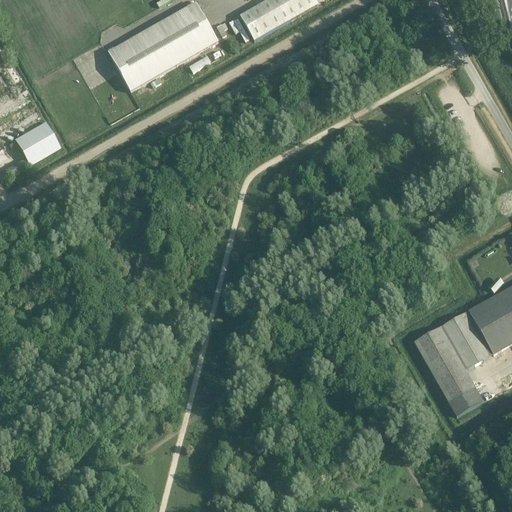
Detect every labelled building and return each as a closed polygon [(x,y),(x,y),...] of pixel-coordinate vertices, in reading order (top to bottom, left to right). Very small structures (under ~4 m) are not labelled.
[(313,0),(272,0),(241,18),(255,43),(318,7),(313,0)] [(196,6),(109,55),(131,94),(218,44),(196,6)] [(193,72),(212,64),(209,58),(191,67),(193,72)] [(10,60),(0,66),(0,164),(20,153),(29,169),(61,151),(10,60)] [(24,163),(0,176),(0,180),(2,184),(28,169),(24,163)] [(495,282),(489,290),(494,294),(501,287),(495,282)] [(511,288),(468,314),(493,357),(511,346),(511,288)] [(464,316),(414,345),(457,420),(483,405),(465,374),(487,361),(489,360),(464,316)]
